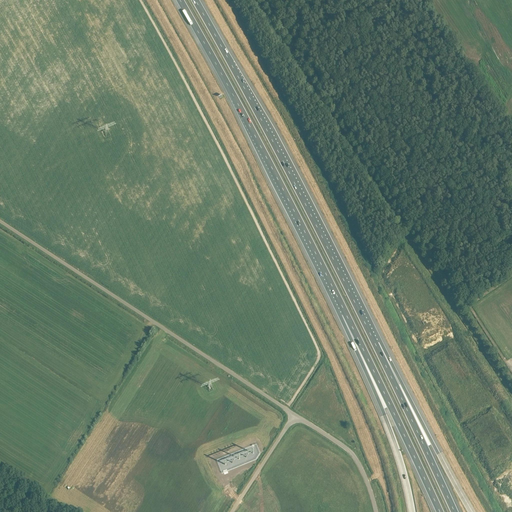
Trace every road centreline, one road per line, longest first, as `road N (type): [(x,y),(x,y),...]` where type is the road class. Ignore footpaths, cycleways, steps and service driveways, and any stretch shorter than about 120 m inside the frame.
road 1 (track): [(257,0),(511,391)]
road 2 (motorway): [(375,344),(196,0)]
road 3 (motorway): [(180,0),(345,313)]
road 4 (unclassified): [(294,414),(0,220)]
road 5 (motorway): [(345,313),(439,511)]
road 6 (motorway): [(345,313),(413,511)]
road 7 (motorway): [(473,511),(375,344)]
road 8 (motorway): [(453,511),(375,344)]
road 9 (unclassified): [(375,511),(355,457),(294,414)]
